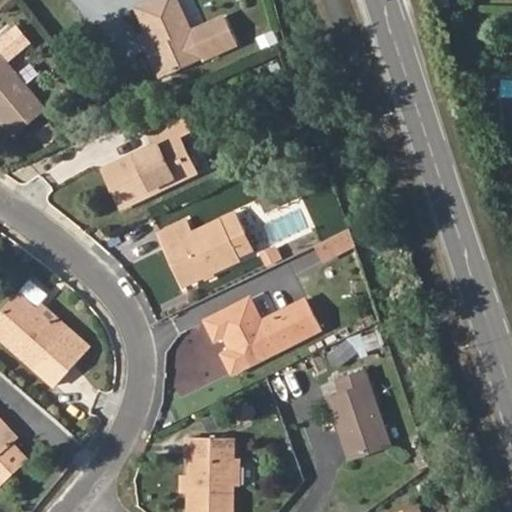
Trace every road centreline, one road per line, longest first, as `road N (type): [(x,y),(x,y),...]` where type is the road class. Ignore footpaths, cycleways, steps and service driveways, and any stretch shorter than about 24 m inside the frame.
road 1 (secondary): [(385,0),(511,389)]
road 2 (residential): [(0,209),(88,273),(130,331),(130,393),(81,492)]
